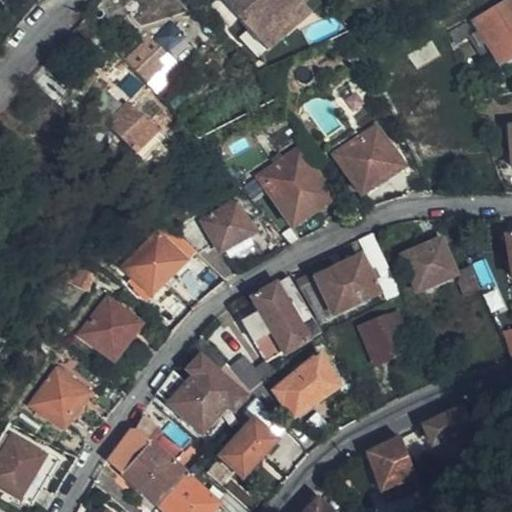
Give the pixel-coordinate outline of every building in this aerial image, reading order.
[(212,0),(220,8),(228,0),(212,0)] [(301,8),(293,0),(228,0),(220,8),(268,57),(309,16),(301,8)] [(511,58),(511,1),(473,25),(498,67),(511,58)] [(120,61),(124,65),(135,77),(143,86),(162,69),(156,62),(181,40),(169,25),(153,39),(149,34),(139,44),(120,61)] [(463,49),(473,43),(467,33),(471,31),(468,27),(455,34),(463,49)] [(432,49),(394,64),(402,85),(440,70),(432,49)] [(40,73),(27,87),(46,102),(49,102),(59,89),(41,75),(40,73)] [(342,90),(347,98),(362,90),(358,81),(342,90)] [(93,115),(101,124),(116,110),(107,101),(93,115)] [(159,141),(123,104),(101,124),(136,162),(159,141)] [(398,172),(372,134),(334,158),(360,196),(398,172)] [(330,201),(296,153),(256,179),(289,229),(330,201)] [(251,237),(236,207),(201,222),(217,254),(251,237)] [(217,254),(201,222),(177,237),(223,282),(236,273),(217,254)] [(150,296),(184,262),(156,235),(121,268),(150,296)] [(416,293),(454,277),(438,243),(401,258),(416,293)] [(315,280),(330,317),(376,296),(359,259),(315,280)] [(469,292),(477,289),(468,269),(459,274),(469,292)] [(179,284),(198,304),(211,294),(208,292),(190,274),(179,284)] [(272,339),(283,355),(307,341),(301,329),(310,323),(287,280),(252,300),(258,312),(244,321),(260,346),(272,339)] [(315,280),(296,288),(317,324),(330,317),(315,280)] [(111,362),(138,326),(105,304),(80,339),(111,362)] [(402,347),(392,326),(385,313),(340,336),(356,368),(402,347)] [(202,341),(199,337),(189,352),(198,361),(188,374),(193,379),(187,386),(172,373),(155,396),(199,435),(224,409),(231,415),(243,402),(215,375),(224,365),(202,341)] [(277,372),(288,363),(283,355),(272,339),(260,346),(277,372)] [(227,368),(252,394),(268,380),(243,353),(227,368)] [(336,389),(319,359),(297,375),(274,395),(281,405),(283,405),(294,420),(336,389)] [(86,396),(55,374),(30,407),(62,430),(86,396)] [(266,409),(255,398),(243,412),(254,423),(266,409)] [(462,415),(460,410),(425,428),(433,445),(468,428),(462,415)] [(184,476),(193,467),(139,418),(116,448),(106,463),(156,508),(184,476)] [(275,443),(254,423),(219,460),(241,481),(275,443)] [(0,489),(28,507),(53,466),(12,440),(0,458),(0,489)] [(399,440),(366,457),(370,467),(378,492),(414,477),(399,440)] [(211,511),(217,506),(184,476),(156,508),(160,511),(211,511)]
